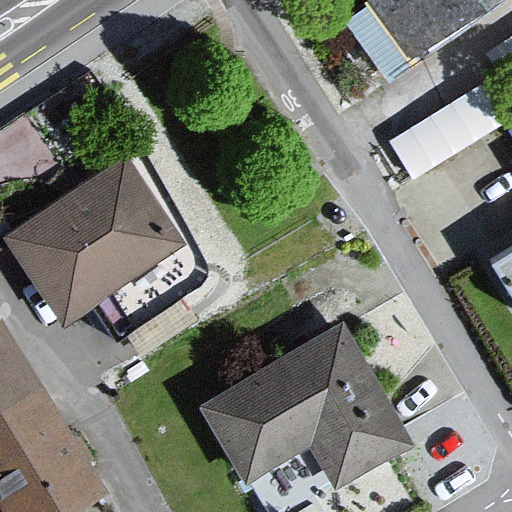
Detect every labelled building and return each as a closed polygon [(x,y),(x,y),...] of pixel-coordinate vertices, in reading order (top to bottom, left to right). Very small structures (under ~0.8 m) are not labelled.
[(350,0),(395,66),(492,0),(350,0)] [(511,102),(497,78),(395,141),(419,180),(511,122),(511,102)] [(124,159),(3,234),(62,327),(182,251),(124,159)] [(511,254),(481,274),(511,323),(511,254)] [(343,329),(196,409),(241,490),(314,450),(336,491),(410,451),(343,329)] [(60,511),(92,495),(0,332),(0,511),(60,511)]
